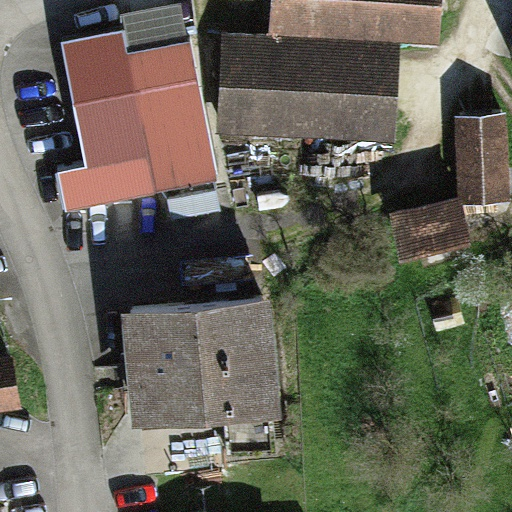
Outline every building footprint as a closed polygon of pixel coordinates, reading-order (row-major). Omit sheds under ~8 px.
[(276,0),(276,37),(220,36),(220,133),(398,135),(399,31),(439,31),(438,0),(276,0)] [(124,24),(56,35),(78,164),(151,152),(155,174),(208,165),(186,34),(127,44),(124,24)] [(511,192),(509,104),(459,105),(460,193),(511,192)] [(450,191),(402,204),(412,240),(460,226),(450,191)] [(268,309),(127,321),(136,424),(277,412),(268,309)] [(7,356),(0,357),(0,402),(15,400),(7,356)]
